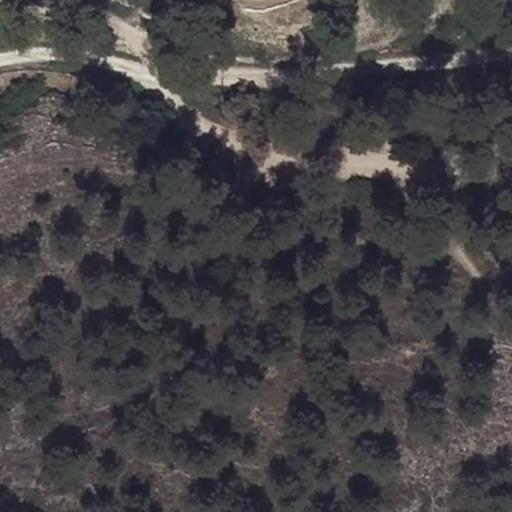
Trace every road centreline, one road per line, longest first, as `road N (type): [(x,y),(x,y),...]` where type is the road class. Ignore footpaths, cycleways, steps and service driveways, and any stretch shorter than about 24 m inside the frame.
road 1 (residential): [(0,62),(80,51),(143,75),(326,71),(511,46)]
road 2 (track): [(511,143),(342,171),(281,170),(210,151),(143,75)]
road 3 (track): [(0,10),(114,25),(220,74)]
